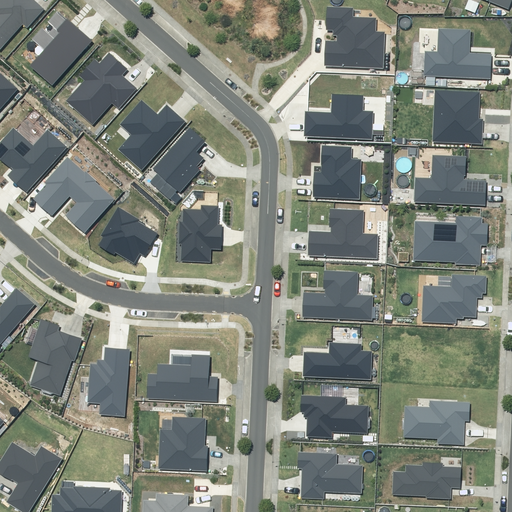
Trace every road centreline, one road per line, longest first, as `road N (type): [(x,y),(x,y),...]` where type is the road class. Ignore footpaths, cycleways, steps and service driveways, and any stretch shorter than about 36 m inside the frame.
road 1 (residential): [(111,0),(263,134),(265,302)]
road 2 (residential): [(209,300),(139,297),(59,271),(0,220)]
road 3 (residential): [(265,302),(258,511)]
